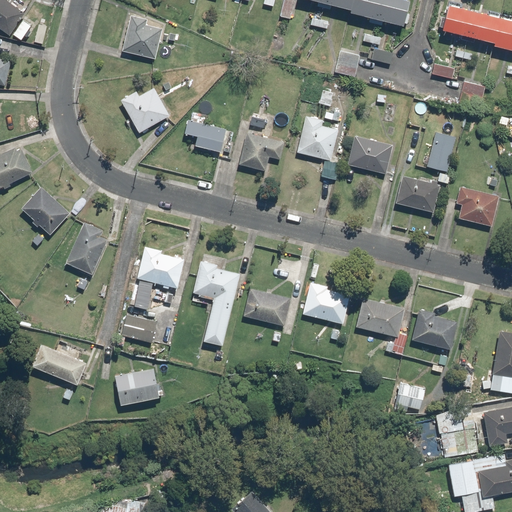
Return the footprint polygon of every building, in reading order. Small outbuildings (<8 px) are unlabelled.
[(10,0),(0,0),(0,24),(12,33),(27,11),(10,0)] [(292,0),(280,0),(277,19),(288,21),(292,0)] [(345,14),(398,27),(404,3),(392,0),(301,0),(345,11),(345,14)] [(443,5),(442,10),(436,33),(511,51),(511,27),(508,26),(509,22),(443,5)] [(128,16),(120,51),(152,59),(160,29),(143,25),(144,20),(128,16)] [(328,21),(309,16),(307,26),(326,30),(328,21)] [(380,36),(360,32),(358,42),(377,46),(380,36)] [(391,53),(371,48),(368,60),(388,65),(391,53)] [(357,56),(337,52),(333,73),(353,77),(357,56)] [(0,81),(8,83),(13,59),(0,55),(0,81)] [(453,67),(433,63),(430,76),(450,80),(453,67)] [(511,66),(504,65),(502,75),(511,77),(511,66)] [(483,87),(461,82),(455,104),(477,110),(483,87)] [(118,101),(136,133),(167,116),(151,88),(136,97),(133,92),(118,101)] [(259,116),(250,114),(247,126),(256,128),(259,116)] [(320,121),(303,117),(294,153),(328,161),(335,130),(319,126),(320,121)] [(224,130),(187,121),(184,134),(197,137),(195,146),(219,152),(224,130)] [(281,142),(243,133),(236,166),(262,172),(266,157),(277,160),(281,142)] [(445,174),(454,138),(433,133),(424,169),(445,174)] [(391,144),(351,134),(343,166),(384,176),(391,144)] [(0,153),(0,186),(35,170),(24,146),(19,148),(18,145),(0,153)] [(497,178),(486,176),(484,186),(495,188),(497,178)] [(428,179),(427,184),(400,178),(394,205),(431,213),(437,186),(435,185),(436,181),(428,179)] [(72,211),(44,184),(24,206),(52,232),(72,211)] [(496,197),(457,189),(454,202),(460,204),(456,220),(489,227),(496,197)] [(105,229),(87,220),(69,260),(95,272),(110,238),(103,234),(105,229)] [(147,245),(140,276),(180,285),(187,257),(164,252),(164,249),(147,245)] [(207,338),(225,343),(242,271),(219,266),(220,263),(203,259),(196,290),(217,295),(207,338)] [(313,280),(305,312),(346,321),(353,293),(329,287),(330,284),(313,280)] [(253,286),(246,313),(286,324),(293,296),(253,286)] [(407,306),(365,295),(358,324),(399,335),(407,306)] [(437,310),(421,307),(414,337),(455,347),(461,320),(436,315),(437,310)] [(129,313),(124,333),(154,340),(159,320),(129,313)] [(344,327),(334,324),(331,337),(341,339),(344,327)] [(511,330),(501,329),(492,387),(511,390),(511,330)] [(398,338),(388,336),(385,349),(395,351),(398,338)] [(35,364),(80,382),(89,361),(80,357),(83,349),(68,343),(65,349),(57,346),(56,348),(44,342),(35,364)] [(227,350),(217,347),(214,359),(224,361),(227,350)] [(445,365),(448,365),(450,354),(442,352),(439,363),(433,362),(432,369),(443,372),(445,365)] [(157,366),(118,374),(124,402),(162,395),(157,366)] [(428,387),(401,381),(395,407),(410,410),(411,405),(423,408),(428,387)] [(511,404),(486,409),(493,445),(510,442),(508,433),(511,432),(511,404)] [(439,417),(443,442),(433,444),(435,458),(445,456),(480,451),(473,412),(439,417)] [(511,451),(450,462),(455,494),(480,490),(482,504),(496,502),(495,493),(511,490),(511,451)] [(274,511),(254,489),(234,506),(239,511),(274,511)] [(103,505),(102,511),(150,511),(153,503),(133,499),(103,505)]
